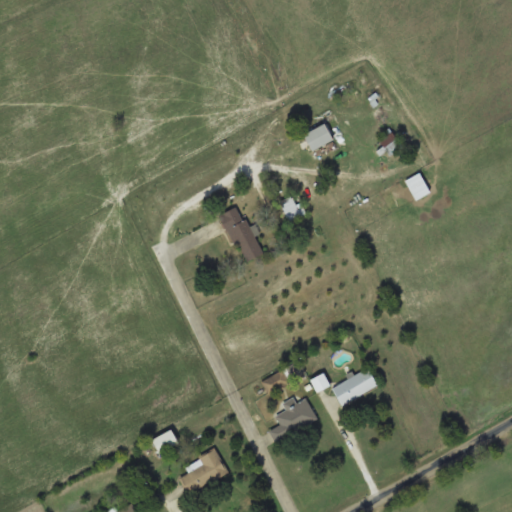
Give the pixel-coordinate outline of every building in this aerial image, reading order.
[(306,136),(315,152),(336,141),(328,125),(306,136)] [(382,142),(392,157),(405,148),(395,133),(382,142)] [(224,216),(246,264),(265,255),(243,207),(224,216)] [(380,387),(370,369),(334,389),(344,406),(380,387)] [(290,385),(285,373),(265,382),(270,394),(290,385)] [(314,381),(320,392),(332,386),(328,379),(326,380),(324,376),(314,381)] [(298,404),(296,400),(275,410),(283,426),(272,431),(278,443),(320,422),(309,399),(298,404)] [(182,445),(174,430),(155,441),(163,456),(182,445)] [(182,479),(191,495),(230,474),(218,451),(187,467),(191,474),(182,479)]
